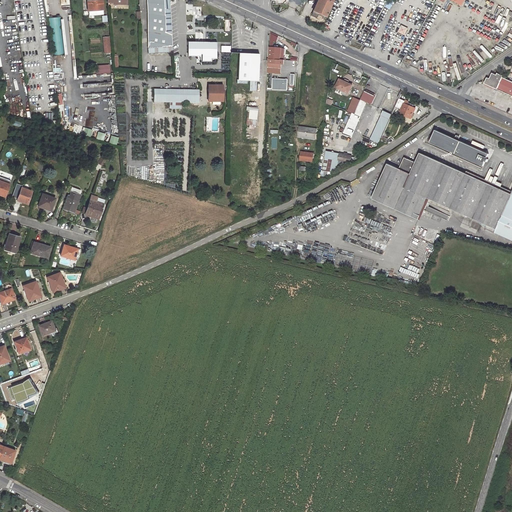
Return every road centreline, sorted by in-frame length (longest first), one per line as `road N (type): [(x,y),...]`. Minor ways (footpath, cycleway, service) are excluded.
road 1 (residential): [(444,105),(305,197),(0,323)]
road 2 (primary): [(226,0),(398,78)]
